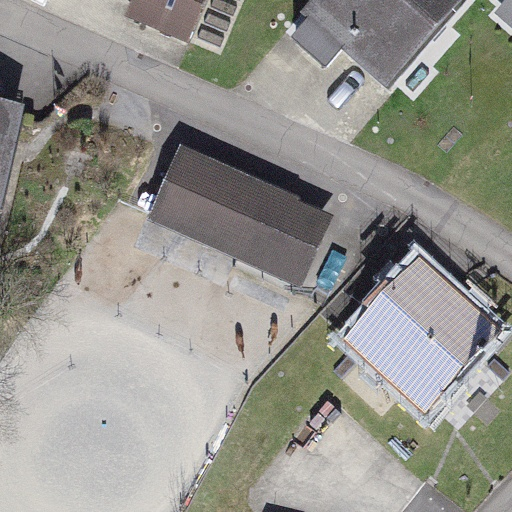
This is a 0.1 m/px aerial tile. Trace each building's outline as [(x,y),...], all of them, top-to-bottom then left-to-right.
[(231,0),(151,0),(143,23),(211,50),(231,0)] [(490,0),(342,0),(322,23),(404,96),(490,0)] [(511,0),(508,0),(498,13),(511,24),(511,0)] [(0,212),(16,215),(36,117),(0,109),(0,212)] [(344,229),(190,163),(161,229),(316,296),(344,229)] [(506,344),(427,275),(356,355),(436,424),(506,344)]
